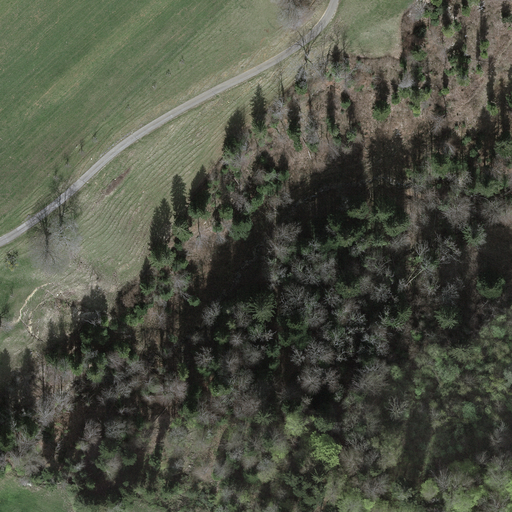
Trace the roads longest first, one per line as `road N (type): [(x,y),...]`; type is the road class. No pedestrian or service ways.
road 1 (unclassified): [(0,242),(151,125),(293,49),(334,0)]
road 2 (track): [(511,37),(465,106),(387,156)]
